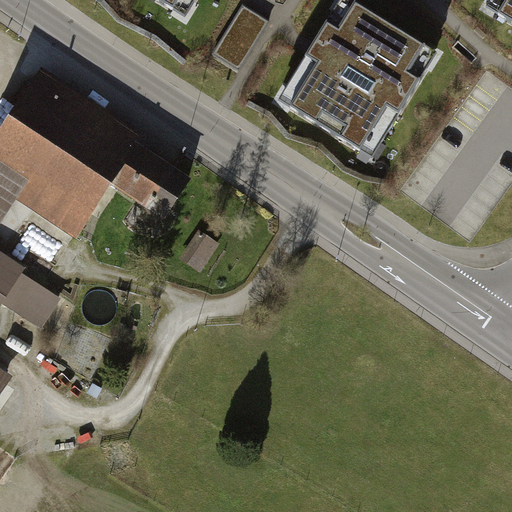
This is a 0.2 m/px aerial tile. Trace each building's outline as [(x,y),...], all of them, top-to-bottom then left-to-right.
[(155,0),(186,18),(196,0),(155,0)] [(280,102),(373,159),(437,54),(348,0),(342,0),(312,50),(280,102)] [(511,24),(511,0),(492,0),(487,9),(511,24)] [(243,7),(213,56),(240,72),(270,23),(243,7)] [(39,84),(0,143),(0,228),(21,196),(75,232),(109,180),(148,206),(140,217),(158,229),(188,183),(39,84)] [(219,246),(201,235),(184,262),(202,273),(219,246)] [(0,304),(1,306),(22,274),(26,270),(0,252),(0,304)] [(60,300),(34,283),(16,311),(41,328),(60,300)] [(104,327),(109,325),(113,322),(116,318),(117,313),(116,308),(114,304),(111,300),(107,297),(102,296),(97,297),(92,299),(88,303),(86,308),(86,313),(87,318),(90,323),(94,326),(99,327),(104,327)] [(0,375),(0,405),(14,385),(0,375)]
